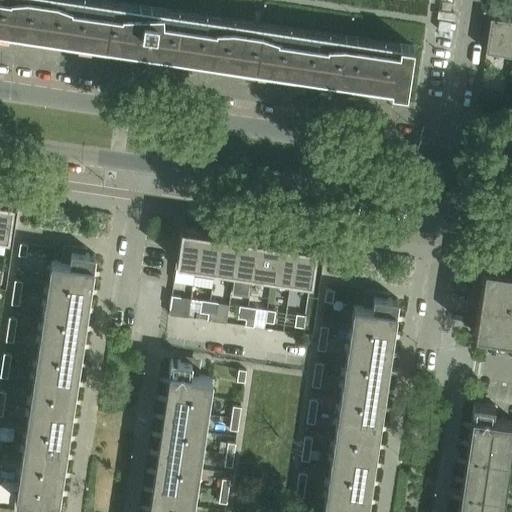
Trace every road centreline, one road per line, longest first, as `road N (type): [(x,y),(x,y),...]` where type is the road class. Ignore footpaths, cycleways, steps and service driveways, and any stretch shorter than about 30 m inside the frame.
road 1 (secondary): [(316,141),(0,94)]
road 2 (secondary): [(0,146),(310,191)]
road 3 (residential): [(511,374),(430,362),(449,209)]
road 4 (residential): [(449,159),(475,0)]
road 5 (secondary): [(310,191),(449,209)]
road 6 (secondary): [(449,159),(316,141)]
road 7 (unknown): [(151,335),(279,349)]
